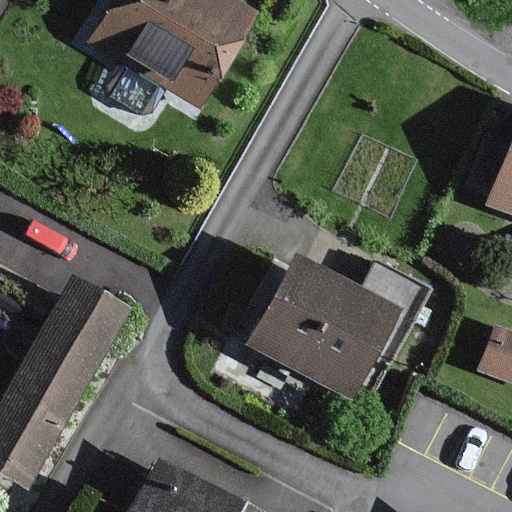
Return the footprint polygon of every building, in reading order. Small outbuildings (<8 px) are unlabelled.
[(244,16),(216,0),(115,0),(91,42),(193,102),(244,16)] [(511,134),(486,202),(511,211),(511,134)] [(383,317),(281,267),(243,345),(344,395),(383,317)] [(111,319),(60,291),(0,400),(0,471),(21,483),(111,319)] [(511,340),(490,332),(476,369),(511,382),(511,340)] [(229,511),(156,472),(135,511),(229,511)]
